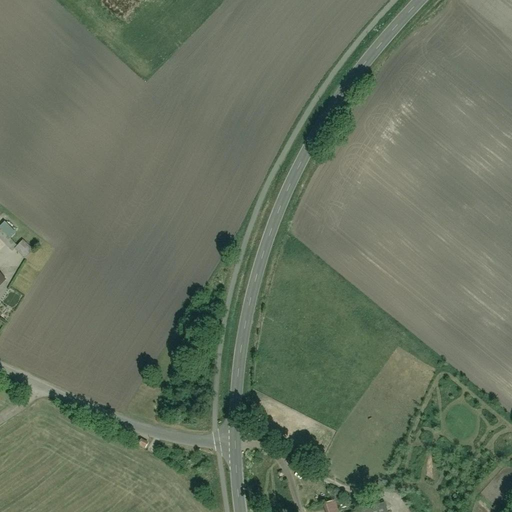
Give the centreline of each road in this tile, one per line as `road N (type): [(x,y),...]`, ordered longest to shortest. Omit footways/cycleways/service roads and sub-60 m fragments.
road 1 (tertiary): [(423,0),(343,94),(283,200),(242,341),(235,443)]
road 2 (residential): [(0,366),(124,424),(235,443)]
